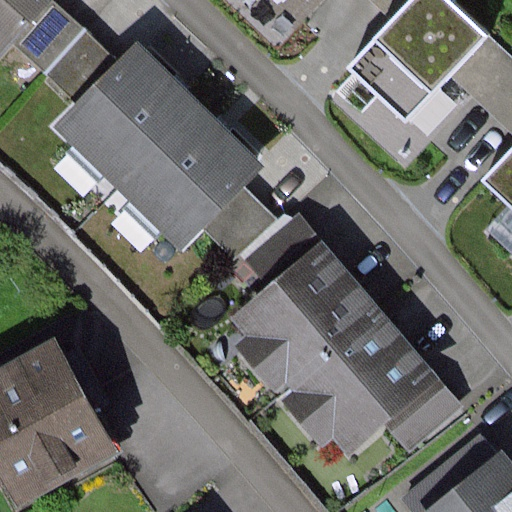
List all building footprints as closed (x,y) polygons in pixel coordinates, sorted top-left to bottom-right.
[(0,0),(0,46),(7,38),(42,0),(0,0)] [(46,74),(86,29),(54,0),(42,0),(7,38),(46,74)] [(452,0),(413,0),(351,68),(408,121),(464,61),(489,34),(452,0)] [(83,112),(126,68),(86,29),(46,74),(83,112)] [(83,112),(68,127),(182,238),(197,222),(241,180),(253,166),(209,122),(185,98),(140,54),(126,68),(83,112)] [(511,153),(487,181),(511,203),(511,153)] [(278,219),(241,180),(197,222),(235,260),(278,219)] [(326,253),(247,315),(352,442),(428,376),(386,325),(364,299),(326,253)] [(16,372),(0,381),(0,451),(25,496),(110,448),(55,350),(16,372)] [(511,511),(511,475),(481,438),(405,497),(416,511),(511,511)]
